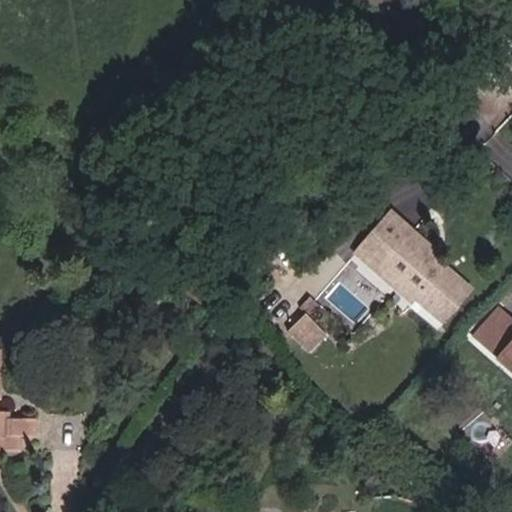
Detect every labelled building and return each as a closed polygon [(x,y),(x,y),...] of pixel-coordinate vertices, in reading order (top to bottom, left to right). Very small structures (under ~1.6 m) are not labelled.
[(422,230),(400,210),(378,234),(399,253),(389,264),(422,294),(449,319),(477,288),(443,257),(418,234),(422,230)] [(428,234),(422,230),(418,234),(443,257),(428,234)] [(399,253),(378,234),(364,250),(385,269),(418,299),(422,294),(389,264),(399,253)] [(194,290),(184,302),(201,316),(210,304),(194,290)] [(511,314),(507,310),(485,333),(510,356),(511,357),(511,314)] [(311,352),(331,335),(310,311),(291,329),(311,352)] [(41,437),(41,420),(17,419),(18,412),(8,412),(9,386),(10,349),(0,348),(0,449),(30,450),(30,436),(41,437)]
